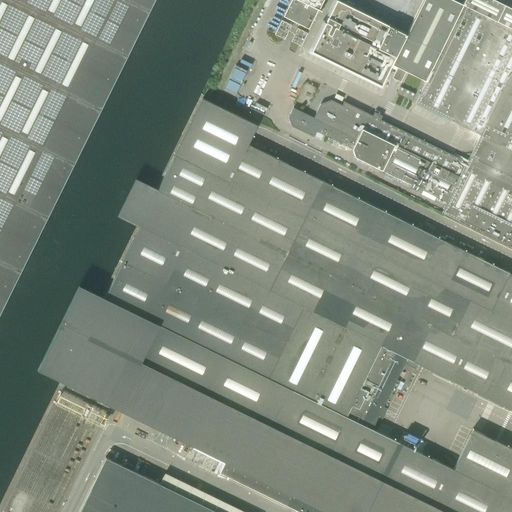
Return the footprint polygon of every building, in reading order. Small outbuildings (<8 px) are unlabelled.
[(0,0),(0,209),(102,0),(0,0)] [(308,4),(319,9),(323,0),(291,0),(286,10),(302,17),(308,4)] [(511,12),(487,0),(465,0),(463,5),(452,0),(423,0),(406,35),(336,0),(310,51),(381,86),(392,65),(397,67),(392,76),(400,80),(405,71),(425,81),(415,103),(479,135),(471,151),(466,162),(380,120),(382,116),(374,112),(372,116),(343,102),(342,105),(331,100),(320,104),(313,119),(292,108),(287,117),(290,126),(312,137),(315,131),(330,138),(352,149),(354,157),(381,170),(380,172),(384,174),(385,172),(387,173),(386,175),(392,178),(393,176),(411,185),(409,189),(419,193),(420,190),(424,192),(423,194),(438,201),(439,199),(446,202),(441,213),(511,247),(511,12)] [(281,19),(275,32),(285,37),(291,24),(281,19)] [(298,27),(292,40),(302,45),(308,32),(298,27)] [(225,88),(236,93),(247,69),(236,63),(225,88)] [(415,94),(400,87),(396,94),(411,101),(415,94)] [(202,98),(128,249),(62,382),(324,511),(323,511),(511,511),(511,449),(471,429),(451,470),(448,468),(437,463),(369,430),(375,418),(380,420),(385,409),(380,407),(388,391),(392,392),(397,381),(393,380),(401,364),(413,369),(415,364),(511,410),(511,274),(247,144),(257,125),(202,98)] [(461,425),(448,451),(455,454),(468,428),(461,425)] [(419,451),(422,444),(390,428),(387,435),(419,451)] [(216,511),(131,470),(133,466),(122,461),(120,465),(104,458),(77,511),(216,511)]
